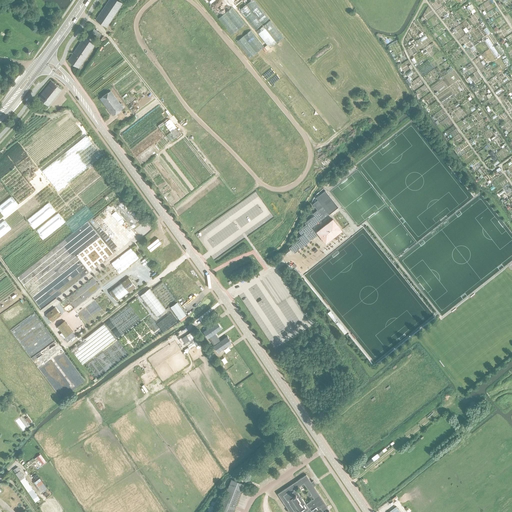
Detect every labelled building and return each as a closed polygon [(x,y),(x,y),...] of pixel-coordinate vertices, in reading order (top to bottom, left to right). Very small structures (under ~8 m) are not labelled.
[(109,0),(96,20),(100,23),(106,27),(122,3),(118,0),(109,0)] [(121,38),(133,28),(128,22),(116,32),(121,38)] [(100,37),(102,34),(94,28),(92,32),(100,37)] [(68,61),(78,68),(95,44),(84,37),(68,61)] [(51,81),(38,98),(47,106),(61,89),(51,81)] [(113,115),(117,112),(123,108),(122,107),(123,106),(121,103),(120,104),(110,91),(100,98),(113,115)] [(176,127),(170,131),(171,132),(175,137),(181,133),(176,127)] [(87,135),(42,171),(51,182),(58,191),(94,162),(103,155),(87,135)] [(311,228),(329,214),(332,211),(335,208),(324,195),(314,202),(317,205),(314,207),(317,210),(312,214),(314,215),(306,222),(307,223),(307,224),(298,231),(301,235),(298,238),(299,240),(296,242),(290,247),(295,253),(299,249),(298,249),(300,247),(301,248),(310,241),(310,240),(311,238),(312,239),(316,236),(311,230),(313,229),(311,228)] [(324,240),(325,241),(326,242),(342,230),(333,219),(317,231),(322,238),(324,240)] [(129,277),(110,292),(117,301),(136,286),(129,277)] [(150,288),(140,295),(157,317),(166,309),(150,288)] [(171,307),(179,319),(186,315),(177,302),(171,307)] [(55,307),(46,314),(53,322),(61,315),(55,307)] [(65,337),(73,332),(64,321),(57,326),(62,332),(65,337)] [(217,322),(204,331),(208,338),(221,328),(217,322)] [(104,324),(71,350),(82,365),(116,339),(104,324)] [(231,343),(227,337),(214,346),(218,352),(231,343)] [(37,457),(39,460),(42,464),(46,462),(40,454),(37,457)] [(18,467),(13,470),(16,473),(35,502),(40,499),(37,496),(25,477),(20,470),(18,467)] [(306,504),(301,496),(296,489),(297,488),(294,482),(277,493),(288,510),(287,510),(288,511),(330,511),(329,510),(330,509),(306,474),(297,480),(300,486),(303,484),(303,485),(304,484),(309,491),(306,493),(310,498),(313,497),(314,498),(306,504)] [(232,511),(244,484),(236,481),(232,479),(218,511),(232,511)]
